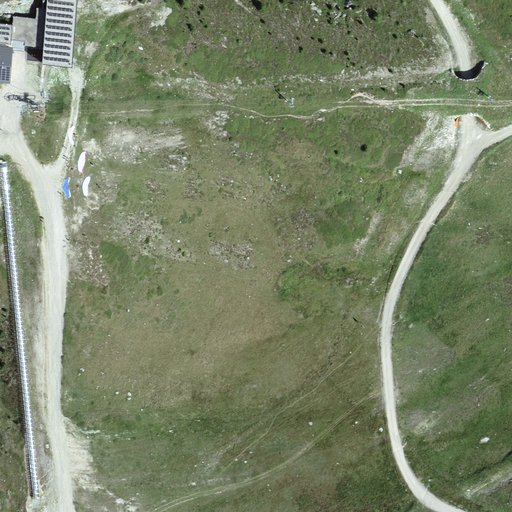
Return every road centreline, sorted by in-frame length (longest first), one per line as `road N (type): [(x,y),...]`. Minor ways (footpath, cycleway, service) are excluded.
road 1 (track): [(431,0),(470,72),(470,122),(383,320),(384,376),(412,497),(446,511)]
road 2 (track): [(67,511),(49,204),(44,181),(7,154),(18,62)]
road 3 (track): [(44,181),(59,166),(81,66)]
